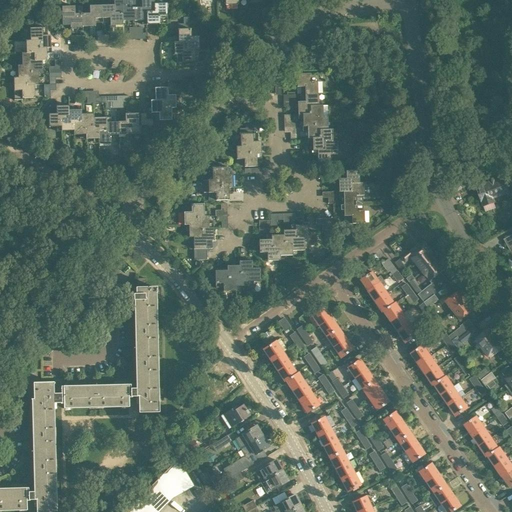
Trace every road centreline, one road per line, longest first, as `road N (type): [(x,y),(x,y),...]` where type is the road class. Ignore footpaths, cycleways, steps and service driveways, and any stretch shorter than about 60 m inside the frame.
road 1 (residential): [(491,511),(329,273)]
road 2 (tertiary): [(442,198),(407,0)]
road 3 (residential): [(327,511),(226,344)]
road 4 (residential): [(235,86),(280,36),(313,15),(397,0)]
road 5 (residential): [(0,356),(119,220)]
road 6 (residential): [(119,220),(235,86)]
road 7 (residential): [(226,344),(119,220)]
road 8 (residential): [(329,273),(442,198)]
road 9 (tertiary): [(511,304),(442,198)]
road 10 (residential): [(226,344),(329,273)]
